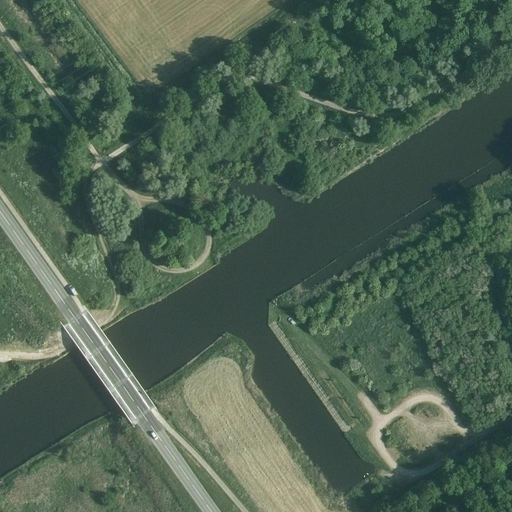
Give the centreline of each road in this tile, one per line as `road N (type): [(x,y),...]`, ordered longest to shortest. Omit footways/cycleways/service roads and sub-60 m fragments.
road 1 (tertiary): [(210,511),(0,212)]
road 2 (track): [(511,223),(307,297)]
